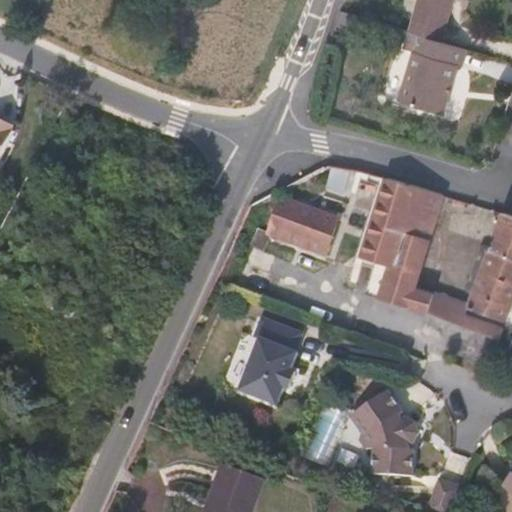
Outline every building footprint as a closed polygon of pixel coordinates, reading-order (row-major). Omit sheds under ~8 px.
[(449,17),(454,0),(466,0),(468,0),(467,0),(418,0),(409,32),(442,42),(449,17)] [(355,37),(362,17),(342,11),(336,30),(355,37)] [(464,66),(468,49),(442,42),(409,32),(404,49),(414,52),(399,101),(444,115),(452,90),(459,65),(464,66)] [(0,161),(15,131),(13,130),(15,126),(12,124),(0,118),(0,161)] [(350,168),(331,165),(327,187),(345,192),(350,168)] [(444,195),(387,178),(362,256),(377,261),(367,294),(429,314),(435,294),(417,288),(444,195)] [(266,237),(329,261),(345,219),(281,196),(266,237)] [(508,320),(511,309),(511,214),(504,212),(492,246),(490,246),(489,247),(485,246),(482,248),(468,286),(469,290),(475,292),(470,305),(508,320)] [(0,316),(12,322),(16,314),(130,372),(139,354),(11,288),(1,302),(0,300),(0,316)] [(429,314),(483,335),(487,324),(466,317),(470,305),(435,294),(429,314)] [(260,340),(241,392),(279,405),(285,388),(290,390),(296,372),(292,370),(298,353),(296,352),(299,343),(303,334),(262,318),(255,338),(260,340)] [(483,335),(501,340),(505,330),(487,324),(483,335)] [(19,363),(33,370),(28,380),(63,398),(82,359),(47,341),(37,363),(22,356),(19,363)] [(373,475),(413,477),(415,450),(410,450),(409,445),(414,444),(418,434),(417,429),(416,424),(407,419),(402,420),(401,415),(404,413),(389,392),(352,417),(363,432),(360,439),(368,449),(375,449),(373,475)] [(253,511),(265,480),(223,464),(210,501),(205,511),(253,511)] [(451,511),(461,488),(440,480),(428,511),(432,511),(451,511)]
